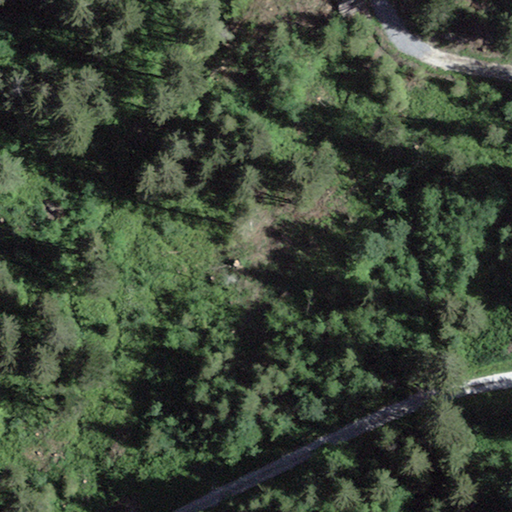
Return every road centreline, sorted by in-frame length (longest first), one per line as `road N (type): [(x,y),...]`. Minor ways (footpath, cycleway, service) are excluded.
road 1 (track): [(511,376),(406,401),(181,511)]
road 2 (track): [(379,0),(396,30),(418,46),(511,69)]
